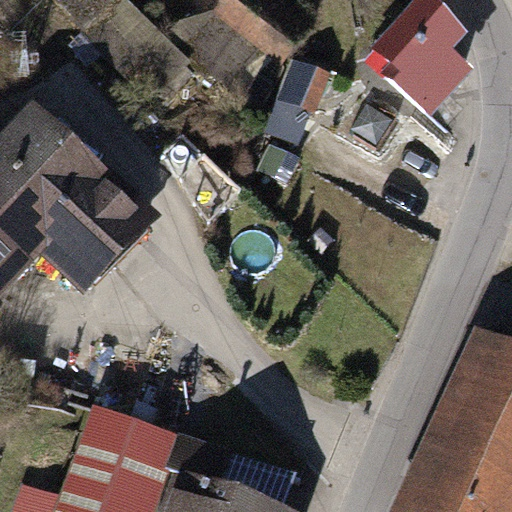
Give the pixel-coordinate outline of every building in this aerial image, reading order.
[(153,122),(198,86),(134,4),(89,39),(153,122)] [(181,52),(235,105),(248,91),(266,108),(297,77),(226,6),(181,52)] [(362,86),(387,105),(437,143),(488,75),(412,19),(362,86)] [(313,146),(330,84),(293,74),(282,113),(243,102),(237,125),(313,146)] [(0,170),(0,218),(60,279),(116,323),(190,228),(60,115),(0,170)] [(0,330),(60,279),(0,218),(0,330)] [(511,511),(511,345),(495,339),(418,511),(511,511)] [(259,456),(109,414),(81,511),(283,511),(246,501),(259,456)]
